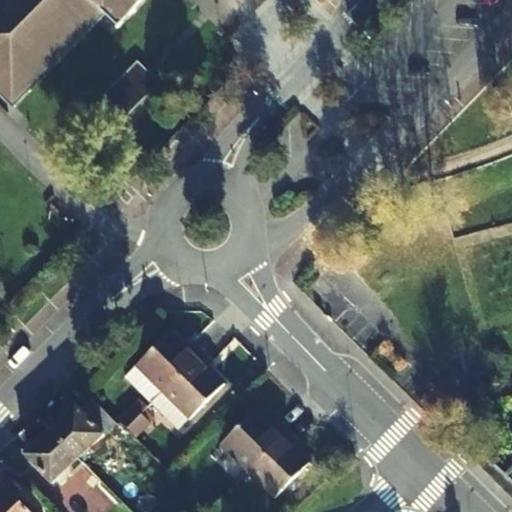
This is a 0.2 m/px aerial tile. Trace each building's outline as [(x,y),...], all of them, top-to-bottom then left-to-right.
[(0,0),(0,87),(44,44),(60,61),(106,16),(110,20),(129,0),(0,0)] [(121,30),(150,0),(129,0),(110,20),(121,30)] [(0,89),(16,105),(60,61),(44,44),(0,87),(0,89)] [(121,120),(159,84),(138,61),(99,97),(121,120)] [(163,388),(204,345),(194,335),(187,342),(170,325),(135,362),(163,388)] [(163,388),(191,415),(225,379),(207,362),(214,355),(204,345),(163,388)] [(191,415),(163,388),(153,399),(180,426),(191,415)] [(49,430),(77,459),(114,422),(92,399),(80,410),(74,405),(49,430)] [(120,416),(128,425),(141,411),(133,403),(120,416)] [(248,467),(289,424),(279,414),(272,421),(255,404),(220,440),(248,467)] [(141,411),(128,425),(138,434),(151,421),(141,411)] [(289,424),(248,467),(274,492),(308,457),(292,441),(299,434),(289,424)] [(52,483),(77,459),(49,430),(24,454),(52,483)] [(511,464),(507,469),(484,446),(482,447),(511,476),(511,464)] [(209,508),(223,493),(213,484),(199,498),(209,508)] [(0,511),(30,511),(6,487),(0,492),(0,511)] [(223,493),(209,508),(213,511),(225,511),(233,504),(223,493)]
